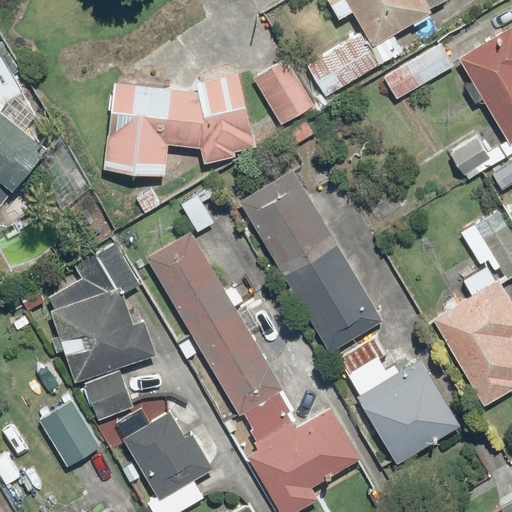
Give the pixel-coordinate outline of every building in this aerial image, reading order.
[(430,0),(353,0),(376,40),(435,7),(430,0)] [(511,25),(509,21),(460,50),(511,136),(511,135),(511,25)] [(312,61),(329,90),(380,60),(362,31),(312,61)] [(445,36),(385,71),(400,95),(459,60),(445,36)] [(39,110),(0,46),(0,201),(52,137),(27,118),(39,110)] [(286,52),(253,74),(283,118),(316,97),(286,52)] [(166,170),(171,137),(211,139),(213,148),(256,138),(240,69),(197,78),(199,87),(177,86),(177,84),(118,76),(107,162),(166,170)] [(316,130),(306,116),(284,131),(294,146),(316,130)] [(492,148),(478,128),(449,148),(469,177),(508,150),(502,141),(492,148)] [(511,180),(511,157),(493,170),(503,186),(511,180)] [(242,195),(330,345),(382,315),(294,165),(242,195)] [(155,180),(136,192),(149,212),(168,200),(155,180)] [(260,439),(263,443),(251,449),(272,486),(272,487),(284,511),(286,511),(322,494),(315,480),(362,454),(333,403),(304,419),(302,415),(192,226),(150,251),(259,439),(260,439)] [(157,349),(133,282),(142,278),(120,239),(78,261),(84,272),(49,291),(55,301),(52,303),(78,376),(157,349)] [(511,382),(511,293),(499,272),(454,298),(455,299),(434,311),(486,398),(511,382)] [(359,390),(401,457),(462,419),(419,352),(359,390)] [(61,363),(43,373),(55,395),(74,385),(61,363)] [(120,366),(89,378),(102,414),(134,401),(120,366)] [(101,440),(76,397),(44,416),(68,459),(101,440)] [(174,406),(127,434),(163,496),(210,468),(174,406)] [(255,511),(248,501),(230,511),(255,511)]
